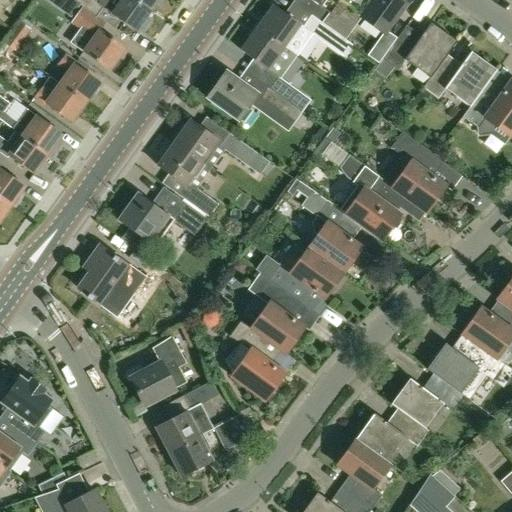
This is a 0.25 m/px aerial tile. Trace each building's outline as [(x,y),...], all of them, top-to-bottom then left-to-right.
[(147,18),(152,12),(135,0),(100,0),(99,2),(96,0),(72,0),(83,7),(104,23),(112,15),(137,33),(139,30),(143,30),(149,22),(147,18)] [(135,0),(152,12),(156,5),(161,5),(164,0),(135,0)] [(362,18),(361,17),(373,0),(309,0),(329,14),(322,24),(345,41),(362,18)] [(373,0),(361,17),(362,18),(384,35),(386,32),(406,6),(402,3),(401,0),(373,0)] [(257,28),(296,56),(312,34),(340,54),(348,43),(311,16),(303,27),(273,5),(257,28)] [(123,50),(98,32),(104,23),(83,7),(71,23),(79,29),(69,43),(108,71),(123,50)] [(19,22),(13,31),(4,43),(14,52),(30,30),(19,22)] [(447,55),(457,42),(430,23),(421,36),(407,26),(397,40),(383,60),(394,68),(399,71),(406,62),(429,78),(446,54),(447,55)] [(287,102),(296,90),(280,79),(296,56),(257,28),(241,51),(271,72),(263,83),(268,87),(287,102)] [(384,35),(368,57),(379,65),(383,60),(397,40),(386,32),(384,35)] [(486,84),(487,84),(497,71),(471,52),(462,65),(447,55),(446,54),(429,78),(422,88),(438,99),(445,89),(470,107),(486,84)] [(84,104),(98,84),(73,66),(75,63),(65,55),(57,66),(68,74),(59,86),(84,104)] [(379,65),(375,71),(386,79),(394,68),(383,60),(379,65)] [(250,105),(258,94),(225,71),(207,97),(239,121),(250,105)] [(84,104),(59,86),(49,78),(33,100),(44,107),(45,105),(70,123),(84,104)] [(501,95),(487,84),(486,84),(470,107),(463,117),(476,126),(477,136),(490,135),(497,126),(511,136),(511,134),(511,81),(501,95)] [(302,112),(287,102),(268,87),(261,97),(294,122),(302,112)] [(61,136),(25,110),(17,121),(2,110),(8,101),(0,94),(0,119),(12,128),(11,130),(14,132),(47,155),(61,136)] [(222,143),(218,141),(191,121),(190,123),(185,122),(177,134),(179,138),(175,144),(210,169),(224,150),(259,176),(268,163),(229,133),(222,143)] [(333,145),(340,136),(332,130),(326,139),(333,145)] [(33,175),(47,155),(14,132),(6,143),(0,139),(0,154),(6,159),(8,157),(33,175)] [(433,176),(443,162),(402,133),(391,149),(402,157),(385,181),(397,190),(427,212),(446,186),(433,176)] [(210,169),(175,144),(158,167),(190,189),(183,199),(208,218),(217,205),(195,189),(210,169)] [(382,240),(400,215),(386,205),(397,190),(385,181),(349,156),(340,168),(347,178),(363,189),(346,214),(359,223),(382,240)] [(17,197),(23,188),(0,171),(0,200),(9,207),(11,206),(12,207),(15,206),(19,200),(19,198),(17,197)] [(329,201),(298,180),(289,192),(294,196),(298,191),(309,198),(303,206),(318,216),(329,201)] [(119,222),(155,248),(174,221),(195,236),(207,219),(169,192),(157,208),(138,194),(119,222)] [(0,220),(9,207),(0,200),(0,220)] [(348,238),(359,223),(346,214),(329,201),(318,216),(313,223),(313,233),(318,236),(309,248),(343,273),(362,247),(348,238)] [(78,289),(88,297),(87,298),(90,301),(91,299),(98,304),(116,317),(135,292),(144,279),(154,287),(162,277),(151,269),(144,278),(100,246),(84,269),(90,273),(78,289)] [(325,298),(343,273),(309,248),(301,259),(290,251),(280,264),(269,280),(301,303),(312,289),(325,298)] [(243,270),(247,266),(239,260),(233,268),(237,272),(243,270)] [(511,279),(498,299),(505,304),(505,303),(511,308),(511,279)] [(291,318),(301,303),(269,280),(258,295),(269,303),(251,328),(281,350),(285,353),(304,327),(291,318)] [(511,308),(505,303),(505,304),(494,318),(481,308),(462,334),(469,339),(469,338),(504,363),(507,366),(511,358),(511,308)] [(271,364),(281,350),(251,328),(242,321),(231,337),(241,343),(225,360),(232,376),(267,401),(285,374),(271,364)] [(127,370),(125,375),(127,380),(133,381),(145,405),(174,389),(187,383),(179,368),(187,363),(173,336),(153,349),(160,363),(145,371),(143,366),(138,364),(127,370)] [(493,379),(504,363),(469,338),(469,339),(458,354),(445,344),(427,369),(433,374),(434,374),(462,394),(465,396),(470,400),(488,375),(493,379)] [(465,396),(462,394),(434,374),(433,374),(423,388),(410,379),(391,405),(398,409),(426,429),(444,405),(454,411),(465,396)] [(37,428),(51,410),(46,406),(50,400),(42,394),(44,391),(30,380),(27,384),(19,378),(17,381),(14,378),(5,391),(8,393),(1,403),(23,419),(16,430),(35,444),(44,432),(37,428)] [(169,452),(200,436),(213,429),(199,404),(218,395),(211,382),(184,396),(191,409),(156,427),(169,452)] [(418,447),(429,431),(426,429),(398,409),(388,424),(375,414),(356,440),(390,464),(408,440),(418,447)] [(226,451),(239,445),(252,438),(239,415),(214,428),(226,451)] [(22,452),(27,455),(35,444),(16,430),(8,440),(0,434),(0,466),(8,472),(8,471),(22,452)] [(182,477),(213,461),(200,436),(169,452),(182,477)] [(373,488),(390,464),(356,440),(338,465),(350,474),(340,489),(370,510),(382,495),(373,488)] [(0,466),(0,485),(9,472),(8,471),(8,472),(0,466)] [(440,470),(431,476),(454,496),(461,489),(440,470)] [(511,511),(511,471),(500,482),(511,496),(511,511)] [(62,473),(37,486),(42,496),(58,490),(56,485),(65,481),(62,473)] [(450,511),(445,507),(454,496),(431,476),(430,475),(411,505),(417,511),(450,511)] [(369,511),(370,510),(340,489),(330,503),(316,493),(302,511),(369,511)] [(41,511),(105,511),(94,490),(66,505),(58,490),(42,496),(35,498),(41,511)]
